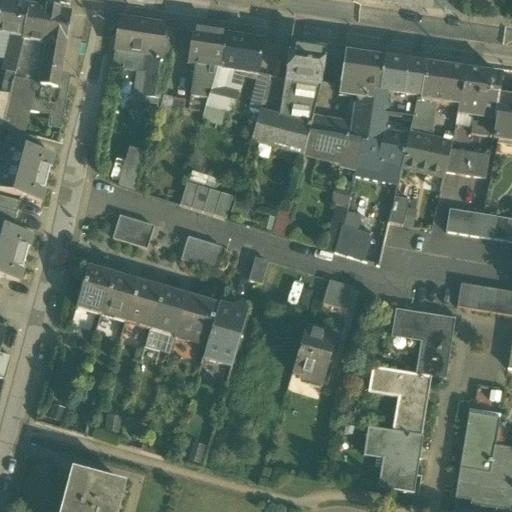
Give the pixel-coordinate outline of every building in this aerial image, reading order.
[(29,7),(1,2),(0,7),(0,36),(10,39),(22,41),(29,7)] [(70,15),(29,7),(22,41),(22,42),(14,75),(13,81),(35,85),(42,46),(49,47),(42,89),(57,92),(60,77),(70,15)] [(164,28),(119,22),(115,52),(160,58),(163,32),(164,28)] [(177,34),(163,32),(160,58),(159,62),(169,64),(177,34)] [(226,38),(192,33),(190,48),(185,47),(184,55),(189,56),(187,67),(195,68),(218,71),(222,72),(226,38)] [(263,44),(226,38),(222,72),(232,73),(258,77),(263,44)] [(22,41),(10,39),(2,72),(14,75),(22,42),(22,41)] [(325,52),(290,47),(284,84),(320,89),(325,52)] [(115,52),(112,71),(137,74),(133,98),(159,102),(169,64),(159,62),(160,58),(115,52)] [(384,61),(345,55),(340,90),(368,94),(378,95),(384,61)] [(408,65),(384,61),(378,95),(387,97),(395,98),(402,99),(408,65)] [(425,67),(408,65),(402,99),(419,102),(425,67)] [(464,73),(425,67),(419,102),(419,103),(434,105),(458,109),(464,73)] [(218,71),(195,68),(191,100),(207,103),(208,103),(212,90),(218,71)] [(222,72),(218,71),(212,90),(227,93),(232,73),(222,72)] [(501,78),(464,73),(458,109),(457,116),(495,122),(498,101),(501,78)] [(42,89),(39,89),(38,93),(33,92),(29,114),(63,120),(70,78),(60,77),(57,92),(42,89)] [(320,89),(284,84),(278,118),(310,127),(320,89)] [(212,90),(208,103),(207,103),(206,107),(232,113),(236,96),(227,93),(212,90)] [(368,94),(340,90),(338,98),(354,100),(358,107),(364,102),(367,102),(368,94)] [(378,95),(368,94),(367,102),(372,103),(373,103),(377,103),(378,95)] [(377,103),(373,103),(372,103),(369,130),(384,132),(388,104),(386,104),(387,97),(378,95),(377,103)] [(173,101),(163,98),(157,118),(167,121),(173,101)] [(402,99),(395,98),(393,114),(412,117),(416,103),(419,103),(419,102),(402,99)] [(511,102),(498,101),(495,122),(492,141),(511,143),(511,102)] [(353,127),(324,123),(316,158),(356,168),(362,143),(366,143),(369,130),(372,103),(367,102),(364,102),(358,107),(356,108),(353,127)] [(419,103),(416,103),(412,117),(409,140),(425,143),(434,105),(419,103)] [(278,118),(259,113),(251,144),(302,158),(310,127),(278,118)] [(366,143),(362,143),(354,179),(396,189),(401,171),(408,142),(384,136),(384,132),(369,130),(366,143)] [(8,147),(33,154),(37,141),(10,133),(6,147),(8,147)] [(425,143),(409,140),(408,142),(401,171),(443,179),(444,175),(449,152),(450,149),(425,143)] [(48,182),(54,160),(33,154),(8,147),(2,170),(48,182)] [(131,147),(119,189),(134,194),(145,151),(131,147)] [(489,158),(449,152),(444,175),(485,181),(489,158)] [(0,193),(42,206),(48,182),(2,170),(0,177),(0,193)] [(178,206),(225,221),(233,198),(186,182),(178,206)] [(413,228),(416,211),(406,209),(408,201),(394,198),(389,223),(413,228)] [(0,199),(0,211),(17,216),(20,205),(0,199)] [(0,211),(0,223),(13,228),(17,216),(0,211)] [(496,219),(449,212),(445,234),(492,242),(496,219)] [(111,242),(146,253),(154,229),(119,218),(111,242)] [(507,221),(496,219),(492,242),(503,244),(507,221)] [(511,222),(507,221),(503,244),(511,245),(511,222)] [(384,246),(411,252),(415,230),(388,225),(384,246)] [(0,253),(25,261),(32,238),(0,228),(0,253)] [(371,237),(340,228),(334,255),(364,264),(371,237)] [(200,243),(187,239),(180,262),(193,266),(200,243)] [(211,246),(200,243),(193,266),(204,269),(211,246)] [(222,250),(211,246),(204,269),(215,273),(222,250)] [(0,278),(18,284),(25,261),(0,253),(0,278)] [(268,264),(255,260),(248,283),(261,287),(268,264)] [(113,278),(87,270),(75,312),(101,319),(113,278)] [(113,278),(101,319),(125,326),(137,285),(113,278)] [(352,290),(329,283),(322,306),(345,313),(352,290)] [(162,292),(137,285),(125,326),(150,333),(162,292)] [(472,288),(460,286),(456,310),(468,312),(472,288)] [(484,290),(472,288),(468,312),(480,314),(484,290)] [(484,290),(480,314),(492,316),(496,292),(484,290)] [(186,299),(162,292),(150,333),(174,340),(186,299)] [(507,294),(496,292),(492,316),(504,318),(507,294)] [(218,308),(186,299),(174,340),(174,343),(205,351),(218,308)] [(231,312),(218,308),(205,351),(202,362),(231,370),(247,316),(241,306),(231,312)] [(454,322),(395,312),(391,335),(420,340),(414,377),(430,379),(445,381),(454,322)] [(337,339),(305,330),(292,376),(324,385),(337,339)] [(0,357),(0,381),(5,383),(11,360),(0,357)] [(414,377),(371,370),(367,395),(404,401),(400,422),(393,421),(391,434),(421,438),(430,379),(414,377)] [(468,417),(459,472),(489,477),(494,449),(499,422),(468,417)] [(391,434),(367,430),(363,454),(395,459),(393,472),(380,470),(377,490),(413,495),(422,439),(421,438),(391,434)] [(511,451),(494,449),(489,477),(459,472),(454,501),(470,504),(470,507),(495,511),(497,502),(511,504),(511,451)] [(118,511),(125,488),(71,474),(60,511),(118,511)]
